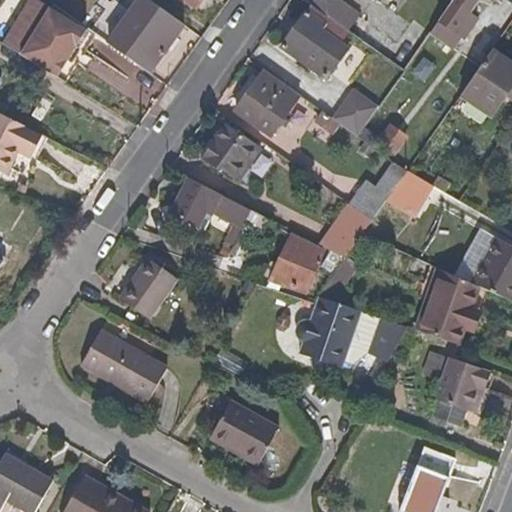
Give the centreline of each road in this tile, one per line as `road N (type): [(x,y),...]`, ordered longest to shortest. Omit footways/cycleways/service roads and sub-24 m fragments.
road 1 (residential): [(261,0),(9,372)]
road 2 (residential): [(9,372),(259,511)]
road 3 (unknown): [(296,511),(336,455),(336,433),(315,403)]
